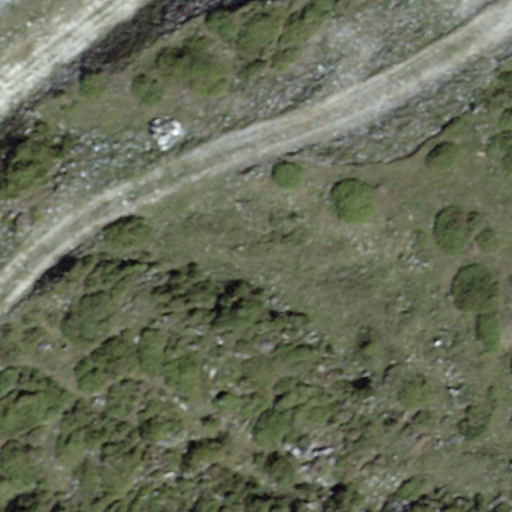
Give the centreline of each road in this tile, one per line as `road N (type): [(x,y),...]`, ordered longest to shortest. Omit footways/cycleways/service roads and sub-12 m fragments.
road 1 (track): [(0,292),(113,203),(416,80),(511,21)]
road 2 (track): [(0,111),(62,44),(123,0)]
